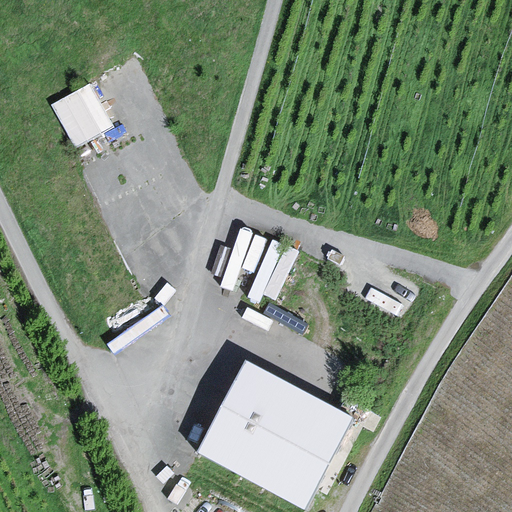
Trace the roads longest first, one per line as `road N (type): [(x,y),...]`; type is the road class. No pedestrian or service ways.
road 1 (unclassified): [(153,495),(277,0)]
road 2 (unclassified): [(0,207),(153,495)]
road 3 (unclassified): [(351,511),(433,357),(511,242)]
